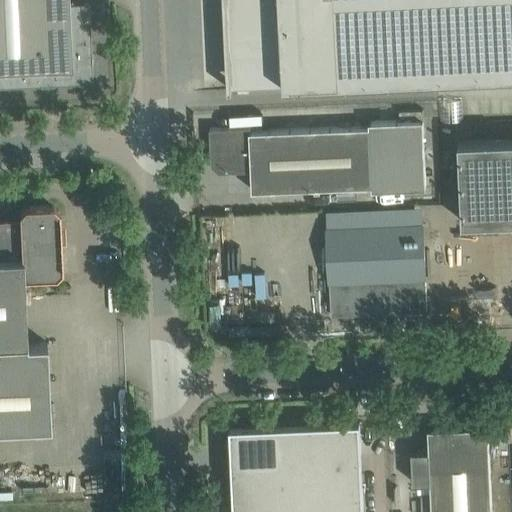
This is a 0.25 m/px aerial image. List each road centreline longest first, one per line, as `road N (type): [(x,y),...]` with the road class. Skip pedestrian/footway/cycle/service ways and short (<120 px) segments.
road 1 (unclassified): [(161,381),(511,365)]
road 2 (unclassified): [(161,381),(151,140)]
road 3 (unclassified): [(151,140),(0,146)]
road 4 (unclassified): [(151,140),(145,0)]
road 5 (unclassified): [(168,511),(161,381)]
